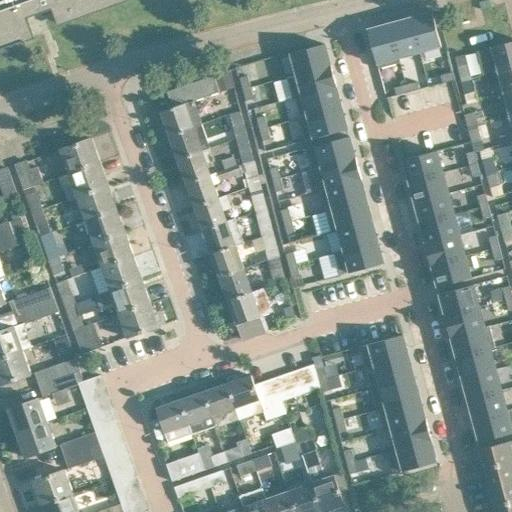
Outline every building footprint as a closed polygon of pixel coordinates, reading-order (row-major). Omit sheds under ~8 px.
[(0,0),(0,49),(31,38),(24,18),(50,9),(55,22),(117,0),(0,0)] [(430,16),(409,21),(418,56),(440,50),(430,16)] [(409,21),(388,27),(397,61),(418,56),(409,21)] [(388,27),(366,32),(376,72),(398,66),(397,61),(388,27)] [(511,41),(492,47),(496,61),(492,62),(495,72),(511,67),(511,41)] [(293,55),(299,77),(333,68),(327,46),(293,55)] [(471,78),(467,64),(457,67),(461,80),(471,78)] [(511,92),(511,67),(495,72),(486,75),(489,86),(501,83),(504,94),(511,92)] [(333,68),(299,77),(304,98),(339,89),(333,68)] [(202,124),(194,100),(219,91),(213,75),(167,92),(173,107),(161,112),(170,136),(202,124)] [(249,77),(240,80),(244,92),(252,89),(249,77)] [(475,92),(471,78),(461,80),(465,94),(475,92)] [(439,87),(437,79),(425,82),(427,90),(439,87)] [(418,92),(416,84),(404,87),(406,95),(418,92)] [(406,95),(404,87),(392,90),(394,99),(406,95)] [(252,89),(244,92),(247,104),(255,101),(252,89)] [(339,89),(304,98),(310,119),(344,109),(339,89)] [(310,119),(316,140),(350,131),(344,109),(310,119)] [(247,135),(241,111),(230,114),(237,137),(247,135)] [(474,112),(464,114),(468,128),(478,126),(474,112)] [(259,119),(251,122),(254,134),(262,131),(259,119)] [(210,147),(202,124),(170,136),(178,158),(210,147)] [(489,138),(485,124),(478,126),(468,128),(471,142),(481,140),(489,138)] [(262,131),(254,134),(257,145),(266,143),(262,131)] [(253,159),(247,135),(237,137),(243,162),(253,159)] [(100,162),(92,138),(60,149),(69,173),(100,162)] [(318,147),(323,169),(358,160),(352,138),(318,147)] [(469,143),(461,145),(464,158),(473,156),(469,143)] [(215,160),(210,147),(178,158),(186,182),(210,173),(207,163),(215,160)] [(400,162),(406,183),(441,174),(435,152),(400,162)] [(221,159),(225,168),(237,164),(233,155),(221,159)] [(482,160),(486,174),(496,171),(492,157),(482,160)] [(260,183),(253,159),(243,162),(249,186),(260,183)] [(358,160),(323,169),(329,190),(364,180),(358,160)] [(30,169),(27,161),(16,165),(24,189),(34,186),(44,182),(38,166),(30,169)] [(108,185),(100,162),(69,173),(73,185),(64,189),(68,200),(70,199),(77,196),(108,185)] [(240,163),(217,171),(220,179),(235,174),(237,177),(244,175),(242,171),(240,163)] [(475,165),(467,167),(470,180),(478,177),(475,165)] [(8,168),(0,170),(0,183),(4,196),(16,191),(8,168)] [(273,169),(265,172),(268,184),(276,181),(273,169)] [(499,185),(496,171),(486,174),(489,188),(499,185)] [(219,197),(210,173),(186,182),(195,206),(219,197)] [(447,195),(441,174),(406,183),(412,204),(447,195)] [(364,180),(329,190),(335,211),(369,201),(364,180)] [(276,181),(268,184),(271,196),(279,193),(276,181)] [(266,208),(260,183),(249,186),(256,211),(266,208)] [(117,209),(108,185),(77,196),(70,199),(74,210),(81,208),(86,220),(117,209)] [(42,209),(34,186),(24,189),(32,213),(42,209)] [(227,221),(223,210),(232,207),(227,194),(219,197),(195,206),(203,230),(227,221)] [(452,216),(447,195),(412,204),(418,225),(452,216)] [(483,195),(475,197),(478,209),(486,207),(483,195)] [(369,201),(335,211),(340,231),(375,222),(369,201)] [(486,207),(478,209),(481,221),(490,219),(486,207)] [(272,232),(266,208),(256,211),(262,235),(272,232)] [(50,233),(42,209),(32,213),(41,236),(50,233)] [(125,233),(117,209),(86,220),(94,243),(125,233)] [(284,211),(276,213),(279,225),(287,223),(284,211)] [(507,212),(497,214),(500,228),(510,226),(507,212)] [(458,237),(452,216),(418,225),(423,246),(458,237)] [(0,237),(14,233),(9,221),(0,224),(0,237)] [(236,244),(227,221),(203,230),(212,253),(236,244)] [(375,222),(340,231),(346,252),(381,243),(375,222)] [(287,223),(279,225),(283,237),(291,235),(287,223)] [(511,240),(511,232),(510,226),(500,228),(504,242),(511,240)] [(279,257),(272,232),(262,235),(268,259),(279,257)] [(0,251),(18,245),(14,233),(0,237),(0,251)] [(59,256),(50,233),(41,236),(49,259),(59,256)] [(134,256),(125,233),(94,243),(102,266),(134,256)] [(494,236),(486,239),(490,251),(498,248),(494,236)] [(464,258),(458,237),(423,246),(429,267),(464,258)] [(336,255),(342,277),(387,265),(381,243),(346,252),(336,255)] [(244,268),(236,244),(212,253),(220,277),(244,268)] [(498,248),(490,251),(493,263),(501,260),(498,248)] [(295,253),(287,255),(291,267),(299,265),(295,253)] [(65,273),(59,256),(49,259),(55,277),(65,273)] [(142,280),(134,256),(102,266),(111,291),(142,280)] [(285,281),(279,257),(268,259),(275,283),(285,281)] [(429,267),(435,289),(469,279),(464,258),(429,267)] [(299,265),(291,267),(294,279),(302,277),(299,265)] [(252,291),(244,268),(220,277),(228,300),(252,291)] [(76,303),(67,280),(58,283),(66,307),(76,303)] [(151,303),(142,280),(111,291),(99,295),(103,306),(115,302),(119,314),(151,303)] [(437,296),(443,317),(477,308),(471,286),(437,296)] [(15,313),(54,299),(50,287),(10,301),(15,313)] [(272,311),(264,287),(252,291),(228,300),(237,324),(238,324),(244,339),(269,330),(264,314),(272,311)] [(508,287),(500,289),(503,301),(511,299),(508,287)] [(23,324),(59,311),(54,299),(15,313),(5,317),(9,328),(0,331),(0,357),(23,350),(31,347),(23,324)] [(511,301),(511,299),(503,301),(506,313),(511,311),(511,301)] [(84,327),(76,303),(66,307),(74,330),(84,327)] [(159,326),(151,303),(119,314),(127,337),(159,326)] [(483,329),(477,308),(443,317),(448,338),(483,329)] [(92,350),(84,327),(74,330),(82,353),(92,350)] [(60,329),(40,334),(45,354),(65,349),(60,329)] [(489,350),(483,329),(448,338),(454,359),(489,350)] [(367,368),(376,365),(411,356),(405,334),(361,346),(367,368)] [(0,385),(31,374),(23,350),(0,357),(0,385)] [(494,371),(489,350),(454,359),(460,380),(494,371)] [(411,356),(376,365),(382,386),(417,377),(411,356)] [(40,385),(81,370),(76,358),(36,372),(40,385)] [(318,381),(317,378),(315,369),(313,363),(300,368),(309,391),(319,388),(318,381)] [(323,367),(315,369),(317,378),(318,381),(326,379),(323,367)] [(309,391),(300,368),(289,372),(297,396),(309,391)] [(44,397),(80,384),(79,383),(84,381),(81,370),(40,385),(44,397)] [(500,392),(494,371),(460,380),(465,401),(500,392)] [(297,396),(289,372),(277,376),(286,400),(297,396)] [(83,395),(106,386),(102,375),(84,381),(79,383),(80,384),(83,395)] [(264,407),(255,384),(252,375),(228,383),(240,417),(264,409),(269,421),(287,414),(282,401),(275,404),(264,407)] [(286,400),(277,376),(266,380),(275,404),(282,401),(286,400)] [(417,377),(382,386),(388,407),(422,398),(417,377)] [(326,379),(318,381),(319,388),(321,393),(329,391),(326,379)] [(275,404),(266,380),(255,384),(264,407),(275,404)] [(240,417),(228,383),(204,392),(216,424),(216,426),(240,417)] [(87,406),(110,398),(106,386),(83,395),(87,406)] [(216,424),(204,392),(180,400),(192,432),(216,424)] [(500,392),(465,401),(471,422),(506,412),(500,392)] [(48,422),(40,398),(8,410),(17,433),(48,422)] [(91,417),(114,409),(110,398),(87,406),(91,417)] [(422,398),(388,407),(393,428),(428,419),(422,398)] [(192,432),(180,400),(157,409),(168,441),(192,432)] [(342,406),(334,409),(337,421),(345,418),(342,406)] [(95,428),(117,420),(114,409),(91,417),(95,428)] [(471,422),(477,443),(511,434),(511,418),(510,411),(506,412),(471,422)] [(345,418),(337,421),(340,433),(348,430),(345,418)] [(428,419),(393,428),(399,449),(434,440),(428,419)] [(121,431),(117,420),(95,428),(96,431),(99,439),(121,431)] [(56,446),(48,422),(17,433),(25,457),(56,446)] [(278,448),(296,441),(291,426),(272,433),(278,448)] [(101,444),(99,439),(96,431),(61,444),(65,456),(101,444)] [(126,443),(121,431),(99,439),(101,444),(103,451),(126,443)] [(312,437),(297,443),(301,454),(314,449),(316,448),(312,437)] [(252,453),(248,442),(247,438),(237,442),(238,446),(225,451),(229,462),(252,453)] [(399,449),(405,471),(440,461),(434,440),(399,449)] [(511,461),(511,440),(479,449),(484,469),(511,461)] [(107,462),(129,454),(126,443),(103,451),(105,456),(107,462)] [(301,454),(297,443),(282,449),(286,460),(288,467),(304,461),(301,454)] [(105,456),(103,451),(101,444),(65,456),(69,469),(105,456)] [(353,448),(345,450),(348,462),(356,460),(353,448)] [(345,506),(339,487),(334,475),(325,478),(314,449),(301,454),(304,461),(311,483),(321,511),(327,511),(336,509),(339,508),(345,506)] [(215,467),(229,462),(225,451),(212,456),(215,467)] [(205,470),(201,459),(199,453),(167,465),(173,482),(205,470)] [(111,473),(133,465),(129,454),(107,462),(111,473)] [(272,465),(268,454),(252,460),(256,471),(272,465)] [(256,471),(252,460),(237,466),(241,476),(256,471)] [(356,460),(348,462),(352,474),(360,472),(356,460)] [(511,481),(511,461),(484,469),(489,488),(511,481)] [(137,477),(133,465),(111,473),(115,485),(137,477)] [(74,494),(65,470),(33,481),(42,505),(74,494)] [(226,481),(223,470),(206,477),(211,487),(226,481)] [(119,496),(141,488),(137,477),(115,485),(119,496)] [(179,499),(211,487),(206,477),(175,488),(179,499)] [(511,502),(511,481),(489,488),(494,507),(511,502)] [(321,511),(311,483),(288,491),(295,511),(321,511)] [(123,507),(145,499),(141,488),(119,496),(122,504),(123,507)] [(270,511),(266,499),(262,488),(240,496),(243,507),(245,511),(270,511)] [(295,511),(288,491),(266,499),(270,511),(295,511)] [(80,511),(74,494),(42,505),(44,511),(80,511)] [(145,511),(149,511),(145,499),(123,507),(124,511),(145,511)] [(511,511),(511,502),(494,507),(495,511),(511,511)]
